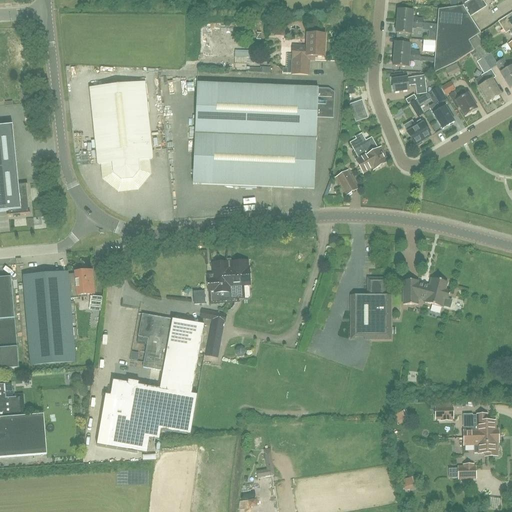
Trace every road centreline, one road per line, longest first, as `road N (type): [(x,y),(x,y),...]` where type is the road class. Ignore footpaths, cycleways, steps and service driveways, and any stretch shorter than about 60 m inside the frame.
road 1 (secondary): [(93,213),(155,234),(319,216),(391,218),(511,247)]
road 2 (secondary): [(46,12),(62,154),(75,192),(93,213)]
road 3 (residential): [(406,165),(372,80),(379,0)]
road 4 (residential): [(406,165),(421,165),(511,110)]
